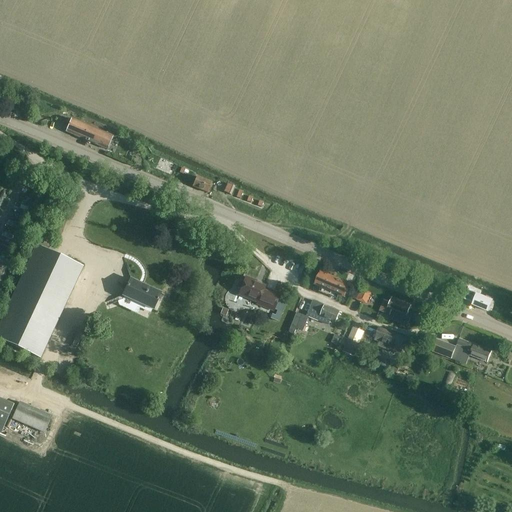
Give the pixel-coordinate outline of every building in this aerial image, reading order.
[(106,150),(111,140),(111,138),(71,120),(66,132),(106,150)] [(207,193),(210,186),(210,184),(196,178),(192,187),(207,193)] [(227,184),(223,192),(231,195),(234,188),(234,187),(227,184)] [(0,338),(40,357),(82,266),(37,245),(0,325),(0,338)] [(320,272),(315,284),(344,296),(349,284),(349,283),(320,271),(320,272)] [(255,283),(256,282),(246,278),(244,283),(241,282),(239,282),(237,287),(238,289),(240,290),(238,296),(245,298),(245,300),(250,302),(252,299),(258,302),(257,304),(273,311),(279,297),(263,291),(265,287),(255,283)] [(153,311),(161,294),(132,280),(124,298),(153,311)] [(485,298),(480,296),(481,292),(469,287),(464,300),(473,303),(472,306),(488,312),(493,301),(493,299),(486,297),(485,298)] [(370,293),(361,289),(356,300),(365,304),(370,293)] [(406,317),(411,306),(392,298),(388,308),(386,307),(384,313),(390,315),(392,311),(406,317)] [(335,324),(339,313),(313,302),(309,312),(320,316),(319,318),(335,324)] [(302,315),(296,329),(303,332),(309,318),(307,317),(302,315)] [(402,356),(408,340),(379,329),(375,340),(379,342),(378,346),(402,356)] [(353,357),(359,344),(348,339),(342,352),(353,357)] [(487,363),(491,352),(459,339),(456,345),(471,351),(469,356),(487,363)] [(451,360),(456,347),(437,340),(432,352),(451,360)] [(448,373),(444,384),(446,385),(445,387),(449,389),(455,375),(448,373)] [(0,433),(1,434),(14,405),(0,398),(0,433)] [(44,434),(52,416),(19,402),(11,420),(44,434)]
